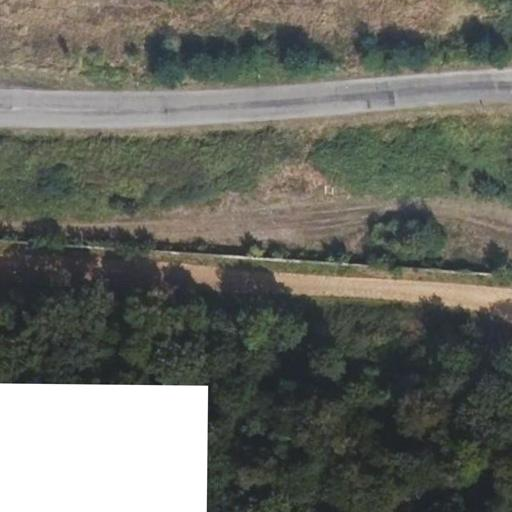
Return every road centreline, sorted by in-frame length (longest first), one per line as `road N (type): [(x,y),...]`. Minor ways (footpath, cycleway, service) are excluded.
road 1 (track): [(0,217),(252,231),(360,211),(511,230)]
road 2 (unknown): [(511,302),(0,265)]
